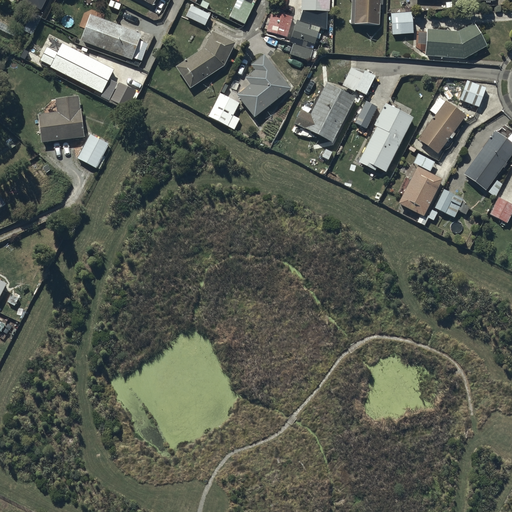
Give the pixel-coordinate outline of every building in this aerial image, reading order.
[(22,0),(41,9),(45,0),(22,0)] [(120,4),(111,0),(110,0),(108,5),(118,9),(120,4)] [(253,5),(243,0),(236,0),(229,16),(244,24),(253,5)] [(327,0),(301,0),(301,10),(328,10),(327,0)] [(381,0),(351,0),(350,24),(378,24),(379,4),(381,4),(381,0)] [(210,14),(192,5),(187,15),(204,24),(210,14)] [(292,16),(272,11),(266,31),(286,37),(292,16)] [(411,12),(391,13),(392,34),(412,33),(411,12)] [(41,18),(32,13),(23,29),(31,34),(41,18)] [(140,32),(89,13),(80,39),(130,58),(140,32)] [(16,30),(0,21),(0,28),(13,35),(16,30)] [(309,25),(296,21),(291,36),(314,44),(318,32),(308,29),(309,25)] [(458,31),(426,29),(426,32),(418,31),(417,43),(425,44),(424,55),(463,58),(486,46),(473,23),(458,31)] [(235,42),(212,31),(204,47),(176,66),(190,88),(224,66),(235,42)] [(147,44),(139,40),(133,57),(141,60),(147,44)] [(112,69),(62,43),(57,52),(46,47),(40,59),(50,65),(50,66),(100,92),(112,69)] [(312,49),(293,43),(290,54),(309,60),(312,49)] [(290,88),(263,54),(250,64),(254,69),(245,76),(251,84),(238,94),(254,116),(290,88)] [(363,73),(351,66),(342,84),(354,91),(355,89),(365,94),(374,75),(364,70),(363,73)] [(117,82),(109,79),(101,96),(108,99),(117,82)] [(485,87),(466,80),(459,99),(478,106),(485,87)] [(136,91),(119,82),(110,99),(127,108),(136,91)] [(355,97),(326,82),(310,114),(301,109),(294,123),(332,142),(355,97)] [(238,103),(220,93),(208,116),(234,129),(239,119),(232,115),(238,103)] [(78,95),(55,98),(57,111),(38,114),(41,142),(83,136),(78,95)] [(466,115),(445,100),(444,102),(439,98),(430,111),(436,115),(419,138),(438,152),(466,115)] [(376,107),(366,101),(355,122),(365,128),(376,107)] [(412,117),(385,103),(374,125),(376,126),(357,161),(375,170),(377,167),(384,171),(412,117)] [(511,154),(511,143),(494,131),(463,173),(486,190),(511,154)] [(108,144),(89,134),(77,158),(96,168),(108,144)] [(15,146),(12,141),(7,144),(10,149),(15,146)] [(332,152),(325,149),(322,156),(328,159),(332,152)] [(434,162),(418,154),(414,162),(429,171),(434,162)] [(51,169),(47,164),(43,167),(46,172),(51,169)] [(442,179),(417,167),(398,203),(423,216),(442,179)] [(501,184),(497,180),(488,192),(495,197),(501,184)] [(463,199),(444,190),(435,208),(454,217),(463,199)] [(511,212),(511,205),(498,198),(489,214),(507,222),(511,212)] [(469,207),(462,204),(459,210),(460,211),(465,214),(469,207)] [(437,213),(432,210),(428,217),(433,220),(437,213)] [(428,219),(422,216),(420,219),(419,218),(417,222),(424,226),(428,219)] [(18,298),(11,294),(8,302),(14,305),(18,298)]
